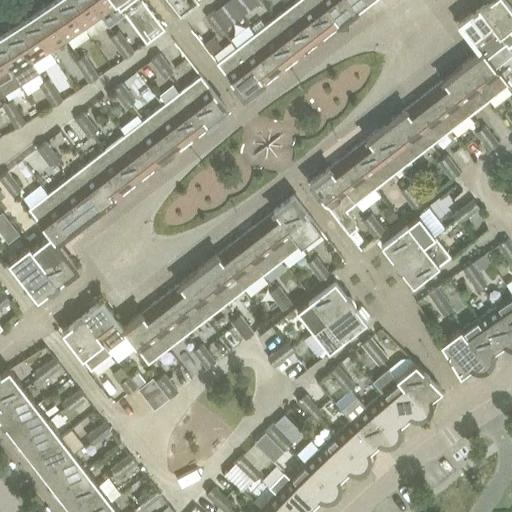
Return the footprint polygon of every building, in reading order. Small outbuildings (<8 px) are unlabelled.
[(46,8),(67,39),(84,27),(64,0),(44,0),(42,2),(46,8)] [(64,0),(84,27),(101,15),(90,0),(64,0)] [(90,0),(101,15),(108,24),(124,12),(117,3),(118,2),(115,0),(90,0)] [(115,0),(118,2),(117,3),(124,12),(146,41),(164,28),(143,0),(115,0)] [(168,0),(180,15),(198,1),(197,0),(168,0)] [(319,37),(338,23),(320,0),(295,0),(292,3),(319,37)] [(320,0),(338,23),(357,8),(350,0),(320,0)] [(350,0),(357,8),(367,0),(350,0)] [(511,8),(505,0),(488,0),(479,8),(508,46),(511,42),(511,8)] [(28,19),(49,50),(67,39),(46,8),(42,2),(25,13),(28,19)] [(300,52),(319,37),(292,3),(273,17),(300,52)] [(507,46),(508,46),(479,8),(459,23),(480,50),(480,49),(486,57),(487,57),(505,43),(507,46)] [(205,17),(212,25),(221,19),(214,10),(205,17)] [(11,30),(31,62),(49,50),(28,19),(25,13),(8,24),(11,30)] [(281,67),(300,52),(273,17),(265,23),(261,18),(253,24),(257,30),(254,32),(281,67)] [(227,27),(221,19),(212,25),(219,34),(227,27)] [(0,29),(0,50),(20,83),(38,72),(31,62),(11,30),(8,24),(0,29)] [(109,36),(117,46),(126,40),(118,29),(109,36)] [(262,81),(281,67),(254,32),(235,46),(262,81)] [(133,50),(126,40),(117,46),(124,57),(133,50)] [(262,81),(235,46),(216,62),(243,96),(262,81)] [(508,84),(487,57),(486,57),(480,49),(480,50),(461,64),(488,99),(508,84)] [(0,90),(2,94),(20,83),(0,50),(0,90)] [(150,59),(157,68),(166,61),(159,52),(150,59)] [(74,60),(82,71),(91,64),(83,54),(74,60)] [(166,61),(157,68),(164,77),(172,70),(166,61)] [(91,64),(82,71),(89,81),(98,75),(91,64)] [(469,114),(488,99),(461,64),(442,79),(469,114)] [(227,109),(200,74),(180,89),(207,124),(227,109)] [(39,83),(46,94),(55,88),(48,77),(39,83)] [(450,128),(469,114),(442,79),(423,93),(450,128)] [(112,89),(119,98),(128,91),(121,82),(112,89)] [(62,99),(55,88),(46,94),(53,105),(62,99)] [(188,139),(207,124),(180,89),(161,104),(188,139)] [(119,98),(126,106),(134,99),(128,91),(119,98)] [(431,143),(450,128),(423,93),(404,108),(431,143)] [(2,105),(9,116),(18,110),(11,99),(2,105)] [(169,153),(188,139),(161,104),(142,119),(169,153)] [(412,157),(431,143),(404,108),(385,123),(412,157)] [(25,121),(18,110),(9,116),(15,127),(25,121)] [(81,127),(90,120),(83,111),(74,118),(81,127)] [(150,168),(169,153),(142,119),(123,133),(150,168)] [(81,127),(88,135),(96,129),(90,120),(81,127)] [(393,172),(412,157),(385,123),(366,137),(393,172)] [(476,131),(482,140),(491,133),(484,124),(476,131)] [(131,183),(150,168),(123,133),(104,148),(131,183)] [(491,133),(482,140),(489,149),(498,142),(491,133)] [(347,152),(374,187),(393,172),(366,137),(347,152)] [(43,156),(52,149),(45,141),(36,147),(43,156)] [(131,183),(104,148),(85,163),(112,197),(131,183)] [(43,156),(50,165),(59,158),(52,149),(43,156)] [(347,152),(328,167),(355,201),(374,187),(347,152)] [(438,161),(444,169),(453,163),(446,154),(438,161)] [(93,212),(112,197),(85,163),(66,177),(93,212)] [(460,171),(453,163),(444,169),(451,178),(460,171)] [(355,201),(328,167),(309,182),(348,233),(357,226),(355,222),(355,220),(355,219),(354,217),(353,215),(352,214),(350,212),(349,211),(347,210),(346,208),(355,201)] [(0,175),(0,179),(5,185),(14,179),(7,170),(0,175)] [(74,227),(93,212),(66,177),(47,192),(74,227)] [(14,179),(5,185),(12,194),(20,187),(14,179)] [(400,190),(407,199),(415,192),(409,183),(400,190)] [(74,227),(47,192),(28,207),(49,234),(49,233),(55,241),(56,241),(74,227)] [(415,192),(407,199),(413,207),(422,201),(415,192)] [(320,229),(293,194),(273,209),(300,244),(320,229)] [(472,198),(462,206),(469,214),(479,206),(472,198)] [(458,222),(469,214),(462,206),(451,214),(458,222)] [(281,259),(300,244),(273,209),(254,224),(281,259)] [(2,212),(0,213),(0,226),(2,229),(10,222),(2,212)] [(362,219),(369,228),(377,221),(371,212),(362,219)] [(380,243),(396,264),(434,234),(418,214),(380,243)] [(369,228),(375,237),(384,230),(377,221),(369,228)] [(262,274),(281,259),(254,224),(235,239),(262,274)] [(77,268),(56,241),(55,241),(49,233),(49,234),(31,248),(30,248),(57,283),(77,268)] [(450,255),(434,234),(396,264),(412,284),(450,255)] [(498,244),(505,255),(511,250),(511,244),(507,238),(498,244)] [(243,288),(262,274),(235,239),(216,253),(243,288)] [(30,248),(31,248),(28,244),(7,261),(37,299),(57,283),(30,248)] [(216,253),(197,268),(224,303),(243,288),(216,253)] [(307,262),(313,270),(322,264),(315,255),(307,262)] [(462,268),(469,278),(479,272),(471,261),(462,268)] [(322,264),(313,270),(320,279),(329,272),(322,264)] [(205,318),(224,303),(197,268),(178,283),(205,318)] [(479,272),(469,278),(477,289),(486,283),(479,272)] [(312,329),(350,299),(334,279),(296,308),(312,329)] [(205,318),(178,283),(159,297),(186,332),(205,318)] [(275,300),(284,293),(277,284),(269,291),(275,300)] [(428,292),(435,303),(444,296),(437,286),(428,292)] [(0,292),(0,306),(10,299),(3,290),(0,292)] [(291,302),(284,293),(275,300),(282,309),(291,302)] [(511,293),(511,294),(495,305),(511,330),(511,293)] [(452,307),(444,296),(435,303),(443,313),(452,307)] [(167,347),(186,332),(159,297),(140,312),(167,347)] [(101,299),(82,314),(111,353),(112,352),(109,349),(127,335),(128,335),(121,327),(122,326),(101,299)] [(366,320),(350,299),(312,329),(328,349),(366,320)] [(511,330),(495,305),(478,317),(498,346),(504,342),(506,343),(508,344),(510,344),(511,344),(511,330)] [(167,347),(140,312),(122,326),(121,327),(128,335),(127,335),(148,362),(167,347)] [(90,368),(111,353),(82,314),(61,330),(82,358),(82,359),(82,361),(83,362),(84,363),(85,364),(86,365),(87,365),(88,366),(90,368)] [(231,320),(238,329),(246,323),(240,314),(231,320)] [(460,327),(487,365),(488,364),(489,362),(491,360),(491,358),(492,357),(492,355),(492,353),(492,351),(498,346),(478,317),(461,329),(460,327)] [(253,331),(246,323),(238,329),(244,338),(253,331)] [(487,365),(460,327),(440,342),(459,374),(471,366),(473,367),(475,367),(477,368),(479,368),(481,368),(483,367),(485,366),(487,365)] [(362,343),(370,353),(378,346),(370,336),(362,343)] [(288,341),(277,349),(284,357),(294,349),(288,341)] [(199,358),(208,352),(201,343),(193,350),(199,358)] [(378,346),(370,353),(378,363),(387,356),(378,346)] [(267,357),(273,365),(274,365),(284,357),(277,349),(267,357)] [(208,352),(199,358),(206,367),(215,360),(208,352)] [(54,356),(43,364),(50,373),(61,365),(54,356)] [(415,361),(396,377),(426,412),(427,411),(428,409),(429,408),(430,406),(430,404),(430,402),(430,400),(430,398),(441,388),(415,361)] [(36,370),(33,372),(40,381),(43,378),(50,373),(43,364),(36,370)] [(329,371),(337,381),(345,374),(337,364),(329,371)] [(424,414),(426,412),(396,377),(387,366),(371,379),(381,391),(404,419),(410,414),(412,415),(414,415),(416,415),(418,415),(420,415),(422,415),(424,414)] [(0,404),(23,387),(8,368),(0,373),(0,404)] [(164,373),(155,379),(162,388),(170,381),(164,373)] [(354,384),(345,374),(337,381),(346,391),(354,384)] [(128,375),(119,382),(127,392),(136,386),(128,375)] [(177,390),(170,381),(162,388),(169,397),(177,390)] [(36,403),(23,387),(0,404),(0,418),(6,426),(36,403)] [(70,395),(77,404),(86,397),(79,389),(70,395)] [(381,391),(365,405),(395,439),(396,437),(397,436),(398,434),(399,432),(399,430),(399,428),(399,426),(398,424),(404,419),(381,391)] [(297,400),(305,410),(314,402),(305,393),(297,400)] [(77,404),(70,395),(61,402),(68,411),(77,404)] [(395,439),(365,405),(357,395),(341,409),(350,419),(374,446),(379,440),(381,441),(383,442),(385,442),(387,442),(389,442),(391,441),(393,440),(395,439)] [(322,412),(314,402),(305,410),(314,420),(322,412)] [(36,403),(6,426),(18,442),(48,419),(36,403)] [(274,421),(292,440),(302,431),(284,412),(274,421)] [(61,435),(48,419),(18,442),(31,458),(61,435)] [(368,451),(374,446),(350,419),(334,433),(364,466),(366,464),(367,463),(368,461),(368,459),(369,457),(369,455),(368,453),(368,451)] [(95,428),(102,436),(111,430),(104,421),(95,428)] [(265,430),(275,440),(282,432),(273,422),(265,430)] [(102,436),(95,428),(86,434),(93,443),(102,436)] [(292,441),(282,432),(275,440),(284,449),(292,441)] [(363,467),(364,466),(334,433),(319,447),(343,473),(349,468),(351,469),(353,469),(355,469),(357,469),(359,469),(361,468),(363,467)] [(43,475),(73,452),(61,435),(31,458),(43,475)] [(338,479),(343,473),(319,447),(304,462),(335,494),(336,492),(337,491),(338,489),(339,487),(339,485),(339,483),(339,481),(338,479)] [(85,468),(73,452),(43,475),(56,491),(85,468)] [(129,453),(120,460),(127,469),(136,462),(129,453)] [(244,470),(252,462),(243,453),(235,461),(244,470)] [(127,469),(120,460),(111,467),(118,475),(127,469)] [(262,471),(252,462),(244,470),(254,479),(262,471)] [(304,462),(289,476),(314,502),(320,496),(321,497),(324,498),(327,498),(328,497),(330,497),(332,496),(334,495),(335,494),(304,462)] [(98,484),(85,468),(56,491),(68,507),(98,484)] [(269,486),(274,491),(295,511),(310,511),(310,510),(309,507),(314,502),(289,476),(283,471),(269,486)] [(95,511),(110,500),(98,484),(68,507),(72,511),(95,511)] [(154,485),(145,492),(152,501),(161,494),(154,485)] [(215,502),(223,494),(213,485),(206,493),(215,502)] [(295,511),(274,491),(260,507),(265,511),(295,511)] [(152,501),(145,492),(136,499),(143,508),(152,501)] [(223,494),(215,502),(225,511),(232,502),(223,494)] [(119,511),(110,500),(95,511),(119,511)]
